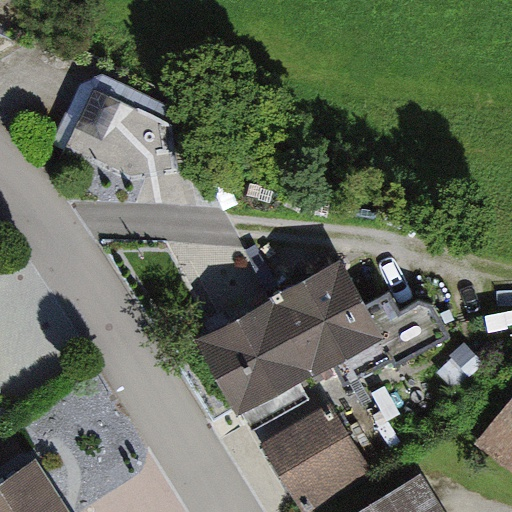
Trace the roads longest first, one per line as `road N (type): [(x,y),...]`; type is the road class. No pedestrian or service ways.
road 1 (track): [(48,224),(367,243),(511,290)]
road 2 (residential): [(0,162),(62,242),(227,511)]
